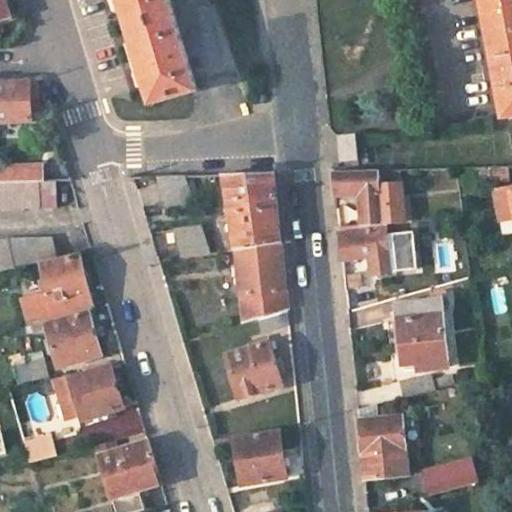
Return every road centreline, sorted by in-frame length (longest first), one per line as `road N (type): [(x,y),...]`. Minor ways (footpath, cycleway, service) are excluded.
road 1 (unclassified): [(298,132),(338,511)]
road 2 (unclassified): [(94,150),(204,511)]
road 3 (unclassified): [(94,150),(298,132)]
road 4 (unclassified): [(298,132),(286,0)]
